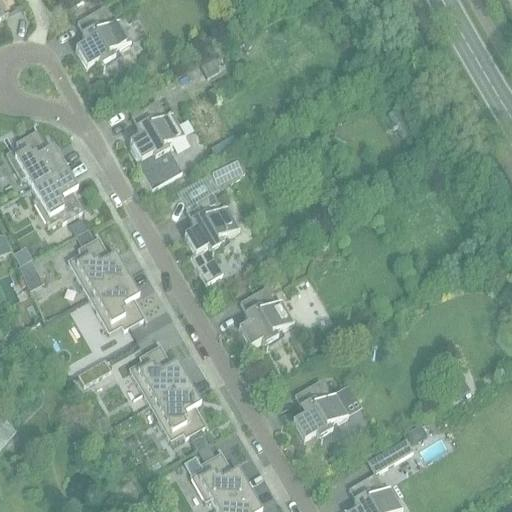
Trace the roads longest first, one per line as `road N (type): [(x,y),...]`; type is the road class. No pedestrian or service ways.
road 1 (residential): [(308,511),(83,120)]
road 2 (secondary): [(511,122),(440,0)]
